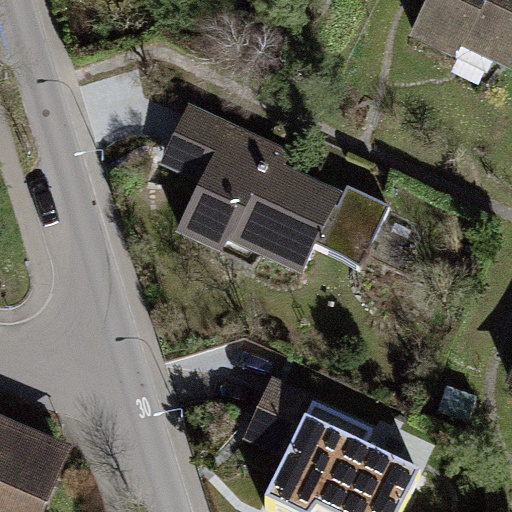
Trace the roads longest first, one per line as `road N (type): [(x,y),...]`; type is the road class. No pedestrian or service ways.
road 1 (residential): [(113,360),(3,0)]
road 2 (residential): [(162,511),(113,360)]
